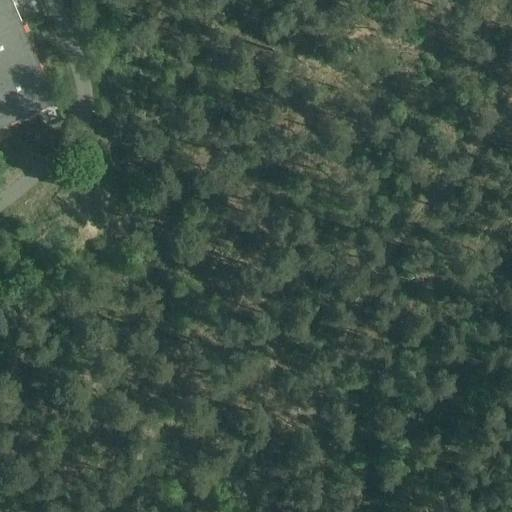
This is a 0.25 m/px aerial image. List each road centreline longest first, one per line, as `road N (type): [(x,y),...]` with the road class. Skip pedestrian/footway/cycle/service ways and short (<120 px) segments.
road 1 (track): [(243,511),(271,446),(410,225),(511,105)]
road 2 (residential): [(0,204),(63,152),(82,121),(84,86),(54,0)]
